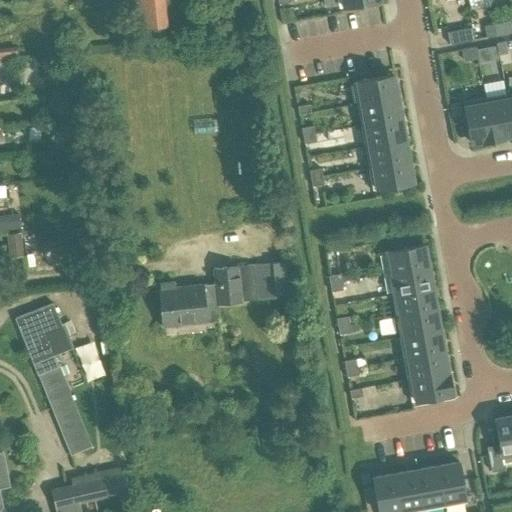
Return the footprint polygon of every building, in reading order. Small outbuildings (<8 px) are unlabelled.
[(133,0),(137,30),(166,27),(163,0),(133,0)] [(286,23),(294,21),(291,8),(280,10),(282,24),(286,23)] [(503,22),(493,23),(495,34),(505,32),(503,22)] [(493,23),(486,25),(488,36),(495,34),(493,23)] [(474,40),(472,27),(447,32),(450,45),(474,40)] [(505,41),(496,42),(498,53),(507,51),(505,41)] [(496,42),(488,44),(491,55),(498,53),(496,42)] [(475,46),(463,49),(465,61),(477,59),(475,46)] [(16,47),(0,48),(0,57),(17,55),(16,47)] [(356,103),(397,96),(393,74),(352,82),(356,103)] [(224,94),(225,111),(252,110),(251,93),(224,94)] [(492,138),(511,134),(511,126),(507,99),(506,94),(485,98),(492,138)] [(360,125),(401,118),(397,96),(356,103),(360,125)] [(470,142),(492,138),(485,98),(462,102),(470,142)] [(451,116),(461,114),(458,102),(449,103),(451,116)] [(311,112),(309,104),(297,106),(299,114),(311,112)] [(364,147),(405,139),(401,118),(360,125),(364,147)] [(80,150),(97,149),(95,126),(78,127),(80,150)] [(301,128),(303,136),(314,134),(313,126),(301,128)] [(314,134),(303,136),(304,144),(316,142),(314,134)] [(368,168),(409,161),(405,139),(364,147),(368,168)] [(409,161),(368,168),(372,190),(413,182),(409,161)] [(309,171),(310,179),(322,176),(321,169),(309,171)] [(322,176),(310,179),(312,187),(324,184),(322,176)] [(0,231),(21,229),(19,213),(0,215),(0,231)] [(40,230),(41,247),(71,245),(70,228),(40,230)] [(8,235),(10,257),(22,255),(20,233),(8,235)] [(78,237),(80,259),(100,257),(98,234),(78,237)] [(424,244),(383,251),(387,273),(428,265),(424,244)] [(160,289),(163,326),(207,322),(206,321),(218,320),(217,303),(242,301),(276,297),(288,296),(285,261),(213,268),(215,283),(203,284),(203,286),(175,288),(175,282),(161,283),(162,289),(160,289)] [(428,265),(387,273),(391,294),(432,287),(428,265)] [(340,273),(328,275),(329,283),(341,281),(340,273)] [(343,289),(341,281),(329,283),(331,291),(343,289)] [(432,287),(391,294),(395,316),(436,308),(432,287)] [(109,395),(76,408),(54,355),(72,347),(63,324),(61,325),(52,303),(16,317),(71,453),(91,445),(85,431),(118,418),(109,395)] [(436,308),(395,316),(399,337),(440,330),(436,308)] [(347,316),(336,318),(337,326),(349,324),(347,316)] [(349,324),(337,326),(339,334),(350,332),(349,324)] [(440,330),(399,337),(403,359),(444,351),(440,330)] [(444,351),(403,359),(407,380),(447,373),(444,351)] [(355,359),(343,361),(345,369),(357,367),(355,359)] [(357,367),(345,369),(346,377),(358,375),(357,367)] [(447,373),(407,380),(411,401),(451,394),(447,373)] [(361,388),(349,391),(350,398),(362,396),(361,388)] [(511,415),(494,419),(499,444),(486,447),(491,472),(505,469),(504,464),(511,462),(511,415)] [(437,466),(444,506),(466,502),(459,462),(437,466)] [(51,488),(56,511),(80,511),(78,503),(128,491),(122,466),(70,477),(72,483),(51,488)] [(423,510),(444,506),(437,466),(415,470),(423,510)] [(415,470),(394,474),(400,511),(413,511),(423,510),(415,470)] [(360,474),(362,485),(370,483),(368,473),(360,474)] [(400,511),(394,474),(372,478),(378,511),(400,511)]
